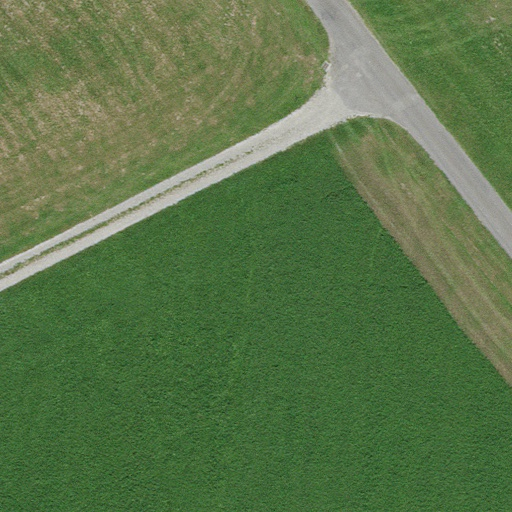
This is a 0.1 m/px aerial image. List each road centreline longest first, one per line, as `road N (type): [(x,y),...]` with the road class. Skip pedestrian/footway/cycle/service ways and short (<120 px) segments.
road 1 (track): [(389,79),(0,277)]
road 2 (track): [(511,231),(325,0)]
